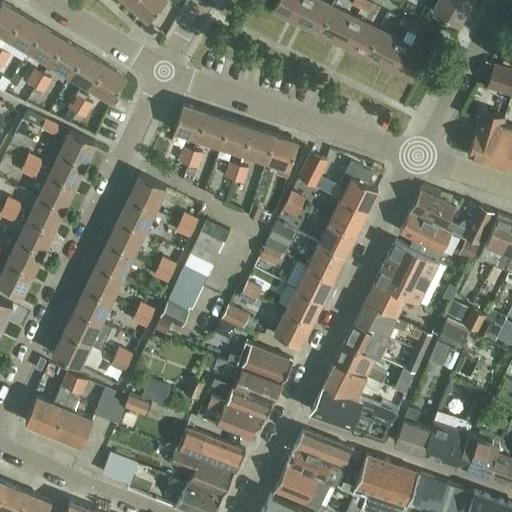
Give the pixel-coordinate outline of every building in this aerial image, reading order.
[(0,0),(0,46),(1,47),(7,36),(22,13),(0,0)] [(129,0),(128,1),(147,18),(163,0),(129,0)] [(276,0),(272,8),(296,20),(305,0),(276,0)] [(320,0),(305,0),(296,20),(319,31),(332,5),(320,0)] [(358,12),(360,6),(363,0),(351,0),(348,8),(358,12)] [(368,0),(363,0),(360,6),(369,10),(373,2),(368,0)] [(458,21),(469,0),(436,0),(433,7),(458,21)] [(332,5),(319,31),(342,43),(355,17),(332,5)] [(22,13),(7,36),(28,49),(42,25),(22,13)] [(398,25),(406,29),(410,21),(402,16),(398,25)] [(355,17),(342,43),(365,54),(378,28),(355,17)] [(416,34),(415,33),(419,25),(410,21),(406,29),(403,36),(412,40),(416,34)] [(42,25),(28,49),(49,61),(63,38),(42,25)] [(378,28),(365,54),(388,66),(401,40),(378,28)] [(63,38),(49,61),(69,74),(83,50),(63,38)] [(401,40),(388,66),(411,77),(424,51),(401,40)] [(0,48),(0,64),(1,65),(9,52),(1,47),(0,48)] [(67,105),(75,110),(104,63),(83,50),(69,74),(82,81),(67,105)] [(511,90),(511,66),(494,61),(487,83),(511,90)] [(104,63),(75,110),(84,115),(92,101),(84,97),(90,86),(111,99),(125,75),(104,63)] [(26,80),(34,85),(42,72),(34,67),(26,80)] [(42,72),(34,85),(42,90),(50,77),(42,72)] [(123,109),(124,107),(127,100),(118,96),(114,105),(123,109)] [(181,102),(173,127),(197,135),(205,110),(181,102)] [(481,106),(466,153),(488,160),(501,120),(504,114),(481,106)] [(205,110),(197,135),(220,143),(228,117),(205,110)] [(44,117),(40,126),(54,133),(58,124),(44,117)] [(228,117),(220,143),(242,150),(251,125),(228,117)] [(511,123),(501,120),(488,160),(510,167),(511,159),(511,123)] [(251,125),(242,150),(265,158),(274,132),(251,125)] [(69,128),(59,151),(84,163),(94,140),(69,128)] [(274,132),(265,158),(279,163),(276,171),(286,175),(297,140),(274,132)] [(184,144),(179,158),(188,161),(193,147),(184,144)] [(188,161),(183,178),(192,182),(203,150),(193,147),(188,161)] [(327,158),(326,157),(310,149),(297,175),(314,183),(327,158)] [(59,151),(48,172),(73,184),(84,163),(59,151)] [(27,152),(23,160),(37,167),(41,158),(27,152)] [(224,174),(234,177),(239,162),(229,159),(224,174)] [(33,176),(37,167),(23,160),(19,169),(33,176)] [(350,160),(339,183),(345,186),(340,196),(366,209),(377,187),(366,181),(372,170),(350,160)] [(239,162),(234,177),(244,180),(249,165),(239,162)] [(37,167),(33,176),(44,181),(38,194),(63,206),(70,192),(72,188),(73,184),(48,172),(37,167)] [(139,172),(128,195),(154,207),(165,184),(139,172)] [(410,207),(450,228),(460,233),(463,226),(448,218),(455,205),(438,196),(441,190),(422,182),(410,207)] [(291,188),(286,197),(301,205),(305,195),(291,188)] [(38,194),(27,216),(52,228),(63,206),(38,194)] [(7,195),(2,204),(17,211),(21,202),(7,195)] [(128,195),(117,217),(143,230),(154,207),(128,195)] [(340,196),(329,219),(355,231),(366,209),(340,196)] [(310,209),(301,205),(286,197),(282,207),(297,214),(299,209),(308,213),(310,209)] [(253,201),(248,213),(247,213),(258,218),(263,206),(253,201)] [(0,213),(12,219),(17,211),(2,204),(0,202),(0,213)] [(467,227),(463,225),(463,226),(460,233),(478,242),(493,210),(479,203),(467,227)] [(410,207),(399,229),(440,249),(450,228),(410,207)] [(183,211),(179,218),(193,225),(197,218),(183,211)] [(475,255),(491,262),(494,258),(498,260),(511,222),(511,218),(497,212),(485,243),(475,255)] [(27,216),(17,237),(42,249),(52,228),(27,216)] [(207,216),(201,229),(224,240),(230,228),(207,216)] [(117,217),(106,240),(132,252),(143,230),(117,217)] [(179,218),(175,227),(189,233),(193,225),(179,218)] [(273,226),(265,242),(279,249),(283,241),(287,244),(295,228),(275,219),(273,226)] [(329,219),(318,241),(344,254),(355,231),(329,219)] [(494,258),(491,262),(493,263),(502,267),(507,269),(510,265),(511,265),(511,222),(498,260),(494,258)] [(196,239),(219,251),(224,240),(201,229),(196,239)] [(479,242),(478,242),(466,236),(458,252),(471,258),(479,242)] [(17,237),(6,259),(31,271),(42,249),(17,237)] [(395,238),(365,299),(396,315),(406,295),(418,300),(438,259),(395,238)] [(190,250),(213,262),(219,251),(196,239),(190,250)] [(106,240),(97,259),(96,262),(121,275),(132,252),(106,240)] [(318,241),(307,263),(333,276),(344,254),(318,241)] [(265,242),(260,250),(275,257),(279,249),(265,242)] [(185,261),(208,273),(213,262),(190,250),(185,261)] [(172,270),(177,261),(162,254),(158,263),(172,270)] [(6,259),(0,272),(0,283),(21,294),(31,271),(6,259)] [(179,273),(203,284),(208,273),(185,261),(179,273)] [(96,262),(85,285),(110,297),(121,275),(96,262)] [(158,263),(153,273),(168,280),(172,270),(158,263)] [(307,263),(296,285),(321,298),(333,276),(307,263)] [(493,263),(485,279),(493,283),(502,267),(493,263)] [(174,283),(197,295),(203,284),(179,273),(174,283)] [(247,278),(242,287),(256,293),(260,285),(247,278)] [(174,283),(169,294),(192,306),(197,295),(174,283)] [(85,285),(74,307),(99,320),(110,297),(85,285)] [(296,285),(285,307),(310,320),(321,298),(296,285)] [(252,302),(256,293),(242,287),(238,295),(252,302)] [(462,321),(470,303),(453,295),(445,313),(462,321)] [(0,297),(0,325),(1,326),(12,303),(0,297)] [(180,322),(187,308),(167,298),(160,312),(172,318),(180,322)] [(151,315),(155,306),(139,299),(135,308),(151,315)] [(365,299),(355,319),(386,335),(392,322),(396,324),(404,328),(408,319),(396,314),(396,315),(365,299)] [(228,302),(221,315),(242,324),(248,312),(228,302)] [(471,305),(462,321),(477,329),(486,313),(471,305)] [(74,307),(65,326),(63,330),(89,342),(99,320),(74,307)] [(273,331),(299,344),(310,320),(285,307),(273,331)] [(135,308),(130,318),(146,325),(151,315),(135,308)] [(492,322),(486,334),(495,338),(496,335),(501,326),(506,315),(498,311),(492,322)] [(160,312),(154,324),(166,330),(172,318),(160,312)] [(486,334),(492,322),(484,318),(478,330),(486,334)] [(355,319),(345,339),(376,354),(378,355),(383,344),(390,347),(394,339),(386,335),(355,319)] [(218,320),(214,329),(225,334),(231,337),(235,327),(229,325),(218,320)] [(460,345),(467,330),(445,321),(438,336),(460,345)] [(422,328),(413,347),(423,351),(432,332),(422,328)] [(63,330),(52,352),(78,365),(89,342),(63,330)] [(359,370),(380,380),(382,381),(387,370),(372,363),(376,354),(345,339),(334,360),(359,370)] [(441,363),(449,345),(437,339),(429,358),(441,363)] [(231,352),(229,360),(239,364),(241,364),(282,379),(292,358),(253,344),(253,342),(247,340),(242,355),(231,352)] [(115,350),(130,357),(133,351),(118,344),(115,350)] [(413,347),(405,366),(414,370),(423,351),(413,347)] [(124,370),(130,357),(115,350),(109,363),(124,370)] [(237,373),(232,383),(272,398),(282,379),(241,364),(239,364),(229,360),(219,356),(215,365),(237,373)] [(334,360),(323,382),(355,395),(362,382),(370,385),(377,388),(380,380),(359,370),(334,360)] [(36,393),(25,419),(53,431),(69,394),(72,388),(77,373),(67,369),(61,383),(53,400),(36,393)] [(77,373),(72,388),(81,391),(87,377),(77,373)] [(148,374),(141,392),(163,401),(170,383),(148,374)] [(231,387),(225,399),(264,415),(272,398),(232,383),(215,375),(212,382),(221,386),(222,384),(231,387)] [(190,376),(187,384),(201,389),(204,382),(190,376)] [(400,376),(395,387),(405,391),(408,385),(410,381),(400,376)] [(323,382),(310,409),(339,418),(338,419),(342,421),(343,420),(355,395),(323,382)] [(466,383),(462,392),(472,397),(477,388),(466,383)] [(115,389),(104,384),(94,411),(117,420),(125,399),(113,395),(115,389)] [(198,396),(201,389),(187,384),(184,391),(198,396)] [(151,399),(134,392),(129,391),(124,403),(146,412),(151,399)] [(69,394),(53,431),(82,443),(93,416),(74,408),(78,398),(69,394)] [(221,409),(215,421),(254,436),(264,415),(225,399),(210,394),(206,403),(221,409)] [(355,395),(343,420),(352,423),(351,427),(364,432),(375,401),(355,395)] [(375,401),(364,432),(384,439),(397,409),(388,404),(387,405),(375,401)] [(409,405),(394,440),(422,450),(430,428),(429,428),(414,422),(419,410),(409,405)] [(430,428),(422,450),(465,465),(471,448),(462,445),(467,430),(470,423),(466,421),(467,417),(437,407),(433,418),(429,428),(430,428)] [(496,447),(487,472),(511,480),(511,415),(511,414),(506,428),(503,435),(506,436),(501,449),(496,447)] [(185,424),(177,446),(234,468),(244,447),(185,424)] [(471,448),(465,465),(487,472),(496,447),(501,434),(480,426),(477,433),(467,430),(462,445),(471,448)] [(302,427),(295,444),(343,463),(350,446),(302,427)] [(295,444),(287,460),(340,482),(341,480),(337,478),(343,463),(295,444)] [(193,467),(187,480),(221,493),(234,468),(177,446),(177,447),(174,446),(170,458),(193,467)] [(360,449),(347,485),(365,492),(367,489),(407,502),(418,469),(360,449)] [(110,450),(103,470),(129,480),(137,460),(110,450)] [(287,460),(273,488),(304,501),(319,507),(331,481),(339,485),(340,482),(287,460)] [(418,469),(407,502),(436,511),(447,479),(418,469)] [(452,511),(462,484),(448,479),(436,511),(452,511)] [(187,480),(175,505),(193,511),(212,511),(221,493),(187,480)] [(20,511),(29,491),(6,481),(0,496),(0,511),(20,511)] [(511,511),(511,501),(464,485),(454,511),(466,511),(467,510),(473,511),(511,511)] [(344,511),(358,511),(364,495),(354,490),(344,511)] [(20,511),(46,511),(52,500),(29,491),(20,511)] [(314,511),(272,493),(261,511),(314,511)] [(71,499),(65,511),(76,511),(81,503),(71,499)] [(104,511),(81,503),(76,511),(104,511)]
